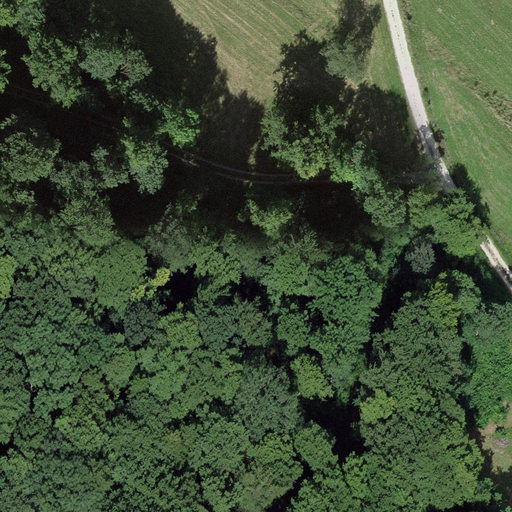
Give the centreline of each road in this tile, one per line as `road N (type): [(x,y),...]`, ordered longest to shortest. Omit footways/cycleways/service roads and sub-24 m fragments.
road 1 (track): [(0,71),(168,144),(316,183),(448,196)]
road 2 (track): [(316,183),(287,216),(295,273),(245,279),(276,511)]
road 3 (track): [(385,0),(415,124),(448,196),(511,290)]
